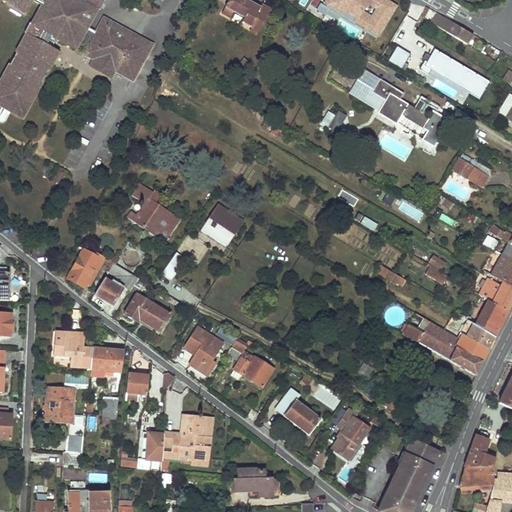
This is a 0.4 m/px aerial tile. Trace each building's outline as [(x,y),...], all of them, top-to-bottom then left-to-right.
[(0,0),(26,14),(33,0),(42,5),(31,25),(44,32),(39,41),(26,34),(0,82),(0,106),(4,108),(8,111),(22,118),(58,51),(46,44),(50,36),(63,42),(64,41),(76,48),(81,39),(89,44),(84,54),(94,59),(90,66),(111,77),(114,71),(132,80),(152,45),(103,19),(96,33),(87,28),(97,9),(83,1),(84,0),(101,0),(102,0),(0,0)] [(247,0),(228,0),(222,13),(231,18),(234,12),(245,18),(242,23),(250,28),(252,25),(259,29),(266,16),(258,11),(260,7),(247,0)] [(326,0),(324,4),(340,13),(342,10),(357,19),(355,22),(371,31),(372,29),(380,34),(386,23),(381,20),(391,3),(386,0),(326,0)] [(396,6),(391,3),(381,20),(386,23),(396,6)] [(262,4),(260,7),(258,11),(266,16),(270,8),(262,4)] [(328,10),(320,5),(317,10),(326,15),(328,10)] [(342,10),(340,13),(355,22),(357,19),(342,10)] [(437,14),(431,23),(467,45),(473,36),(437,14)] [(252,25),(250,28),(249,31),(256,35),(259,29),(252,25)] [(380,34),(372,29),(371,31),(370,34),(377,38),(380,34)] [(64,41),(63,42),(75,49),(76,48),(64,41)] [(411,54),(397,46),(388,61),(405,71),(409,64),(405,63),(411,54)] [(435,49),(428,61),(425,60),(420,69),(429,74),(432,70),(434,66),(472,89),(470,93),(480,99),(490,82),(435,49)] [(434,66),(432,70),(470,93),(472,89),(434,66)] [(400,100),(403,94),(380,80),(372,92),(385,101),(379,110),(377,113),(396,124),(401,116),(427,132),(422,140),(434,147),(440,137),(438,135),(447,120),(432,111),(428,118),(423,114),(428,106),(419,100),(414,109),(400,100)] [(372,92),(369,91),(363,100),(379,110),(385,101),(372,92)] [(511,95),(509,94),(498,112),(511,120),(511,95)] [(345,118),(329,109),(320,124),(337,133),(345,118)] [(459,160),(450,174),(463,182),(465,178),(481,188),(492,171),(481,165),(478,171),(459,160)] [(58,167),(50,179),(59,184),(67,172),(58,167)] [(152,193),(154,191),(160,182),(143,171),(136,182),(140,184),(152,193)] [(140,184),(132,196),(145,204),(137,216),(131,212),(127,217),(136,224),(136,223),(164,242),(179,221),(155,203),(161,195),(154,191),(152,193),(140,184)] [(391,207),(394,198),(387,195),(384,204),(391,207)] [(242,223),(216,206),(199,232),(225,249),(242,223)] [(453,228),(456,222),(441,213),(438,219),(453,228)] [(171,236),(179,240),(185,229),(177,225),(171,236)] [(494,227),(490,234),(500,239),(504,233),(494,227)] [(504,233),(500,239),(509,244),(511,245),(511,235),(505,232),(504,233)] [(486,236),(482,245),(490,248),(493,239),(486,236)] [(511,245),(509,244),(503,255),(511,260),(511,245)] [(84,288),(86,285),(89,287),(103,262),(111,267),(113,263),(109,261),(85,246),(67,279),(84,288)] [(172,281),(186,260),(176,253),(161,273),(172,281)] [(511,260),(503,255),(491,276),(503,282),(511,287),(511,260)] [(112,256),(109,261),(113,263),(115,265),(118,260),(112,256)] [(441,270),(445,264),(433,256),(429,262),(441,270)] [(115,276),(110,282),(104,278),(96,292),(105,297),(103,300),(112,306),(124,287),(130,291),(132,289),(138,278),(115,265),(113,263),(111,267),(108,272),(115,276)] [(380,266),(376,274),(386,280),(390,272),(380,266)] [(425,274),(442,285),(447,276),(430,266),(425,274)] [(0,300),(8,301),(9,273),(0,272),(0,300)] [(395,285),(395,284),(399,278),(390,272),(386,280),(395,285)] [(395,284),(401,287),(405,281),(399,277),(399,278),(395,284)] [(132,289),(138,293),(142,286),(152,291),(154,288),(138,278),(132,289)] [(511,287),(503,282),(501,286),(488,279),(481,292),(474,287),(471,291),(489,301),(508,312),(511,304),(511,287)] [(392,299),(395,295),(389,291),(386,296),(392,299)] [(105,297),(96,292),(94,295),(103,300),(105,297)] [(136,294),(124,314),(137,322),(139,319),(159,332),(170,315),(136,294)] [(489,301),(475,326),(495,337),(501,326),(508,312),(489,301)] [(0,336),(10,337),(11,314),(0,313),(0,336)] [(423,333),(430,322),(425,319),(418,330),(423,333)] [(491,344),(495,337),(475,326),(469,322),(467,321),(460,333),(462,334),(488,350),(491,344)] [(455,347),(459,340),(457,339),(430,322),(423,333),(418,330),(409,325),(403,336),(418,343),(476,376),(479,369),(482,362),(455,347)] [(220,327),(216,333),(234,344),(236,340),(237,338),(220,327)] [(197,328),(185,346),(196,353),(190,362),(209,374),(215,364),(211,361),(222,344),(197,328)] [(55,335),(53,354),(70,356),(69,366),(89,369),(91,349),(83,348),(85,334),(72,332),(72,336),(55,335)] [(459,340),(455,347),(482,362),(485,356),(488,350),(462,334),(459,340)] [(236,340),(234,344),(228,354),(237,359),(241,352),(242,353),(246,346),(236,340)] [(91,349),(89,369),(89,370),(121,373),(124,352),(91,349)] [(238,381),(241,375),(262,388),(273,370),(253,357),(249,364),(245,361),(249,356),(244,353),(230,375),(238,381)] [(359,374),(367,378),(371,369),(363,366),(359,374)] [(162,391),(162,373),(153,372),(153,391),(162,391)] [(128,373),(125,400),(137,401),(138,395),(146,395),(148,376),(128,373)] [(168,373),(164,374),(163,390),(167,389),(167,387),(174,378),(168,373)] [(65,374),(63,388),(87,390),(89,376),(65,374)] [(511,409),(511,376),(499,403),(507,407),(511,409)] [(304,377),(301,382),(307,386),(310,382),(304,377)] [(47,388),(45,422),(69,423),(66,452),(81,453),(85,417),(72,416),(74,390),(47,388)] [(291,389),(287,394),(296,401),(300,396),(291,389)] [(308,435),(320,419),(296,401),(287,394),(275,410),(308,435)] [(103,398),(102,419),(116,420),(117,399),(103,398)] [(382,405),(389,410),(392,405),(393,403),(386,399),(382,405)] [(389,410),(395,414),(398,409),(392,405),(389,410)] [(0,408),(0,439),(10,440),(11,428),(7,428),(8,415),(9,409),(0,408)] [(344,431),(331,449),(347,460),(369,429),(353,418),(356,415),(349,410),(337,427),(344,431)] [(163,433),(163,435),(161,457),(192,460),(203,461),(207,461),(210,437),(205,437),(206,427),(198,427),(199,417),(182,415),(180,434),(163,433)] [(211,418),(199,417),(198,427),(206,427),(205,437),(210,437),(211,418)] [(376,418),(373,423),(381,429),(384,424),(376,418)] [(143,433),(141,460),(157,461),(157,467),(153,466),(153,471),(161,472),(161,461),(161,457),(163,435),(143,433)] [(493,468),(495,458),(484,454),(489,440),(486,439),(479,436),(476,435),(464,469),(493,468)] [(377,511),(378,511),(407,511),(412,501),(424,476),(432,459),(437,450),(411,438),(407,448),(408,449),(400,465),(399,464),(377,511)] [(64,452),(63,467),(80,469),(81,453),(66,452),(64,452)] [(491,492),(493,484),(493,480),(493,468),(464,469),(461,479),(459,487),(480,485),(481,493),(491,492)] [(62,469),(61,479),(86,481),(87,471),(62,469)] [(234,479),(234,492),(258,491),(273,491),(275,490),(277,488),(278,485),(278,484),(277,482),(275,481),(272,480),(272,478),(264,478),(264,471),(255,471),(255,470),(238,470),(238,479),(234,479)] [(90,474),(90,482),(108,482),(108,474),(90,474)] [(163,475),(162,482),(171,484),(172,476),(163,475)] [(412,501),(415,502),(427,477),(424,476),(412,501)] [(498,511),(500,503),(511,504),(511,481),(498,480),(493,480),(493,484),(491,492),(487,507),(485,511),(498,511)] [(67,493),(67,511),(109,511),(109,491),(67,493)] [(52,511),(53,504),(35,502),(34,511),(52,511)]
